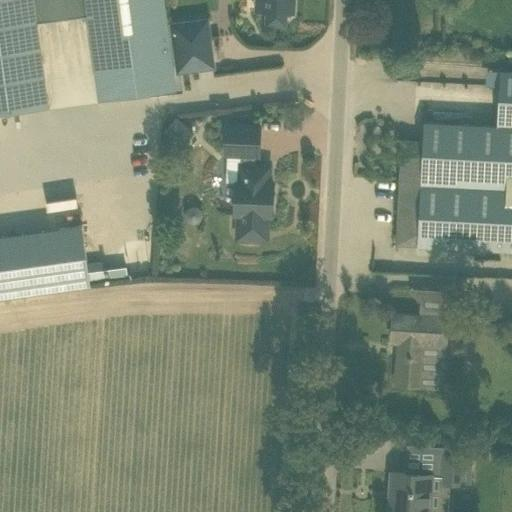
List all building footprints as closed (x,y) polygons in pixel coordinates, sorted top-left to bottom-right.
[(0,0),(0,112),(49,106),(37,21),(87,14),(99,99),(177,88),(164,0),(0,0)] [(294,12),(294,0),(260,0),(260,11),(267,11),(267,18),(272,24),(280,25),(285,19),(286,12),(294,12)] [(214,66),(209,34),(207,19),(172,24),(178,71),(214,66)] [(175,119),(165,131),(182,146),(193,134),(175,119)] [(397,243),(418,244),(511,249),(511,125),(424,121),(423,153),(402,152),(397,243)] [(274,183),(270,183),(271,165),(255,165),(255,155),(259,155),(260,125),(228,124),(227,154),(241,155),(240,164),(240,182),(236,182),(235,214),(238,214),(237,239),(268,240),(269,215),(273,215),(273,194),(274,183)] [(83,225),(0,235),(0,297),(91,285),(83,225)] [(446,344),(448,317),(393,314),(392,341),(398,341),(396,384),(420,385),(423,343),(446,344)] [(463,484),(465,456),(442,454),(441,482),(463,484)] [(430,511),(433,474),(392,472),(389,511),(430,511)]
